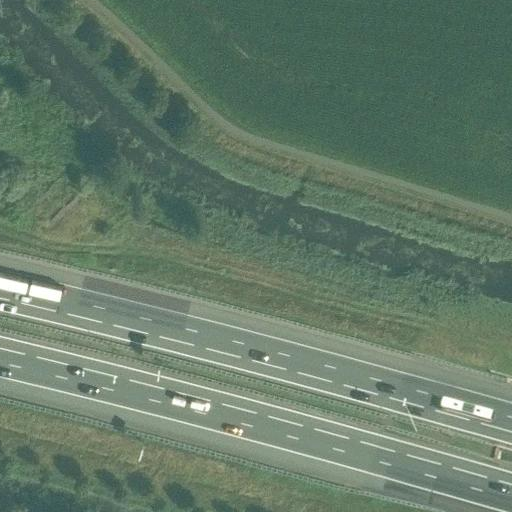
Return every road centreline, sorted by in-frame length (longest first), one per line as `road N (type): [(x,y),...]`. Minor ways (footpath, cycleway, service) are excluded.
road 1 (motorway): [(0,356),(511,494)]
road 2 (motorway): [(511,426),(0,290)]
